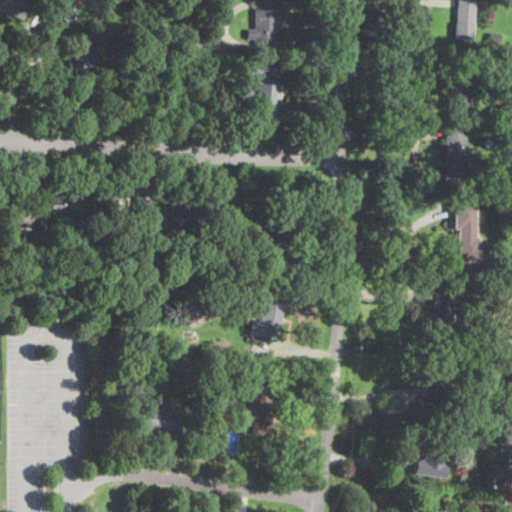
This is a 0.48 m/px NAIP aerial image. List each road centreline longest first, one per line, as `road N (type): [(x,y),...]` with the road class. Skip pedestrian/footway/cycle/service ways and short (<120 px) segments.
road 1 (residential): [(317,511),(341,265),(340,0)]
road 2 (residential): [(340,155),(0,146)]
road 3 (residential): [(66,511),(66,498),(123,474),(320,501)]
